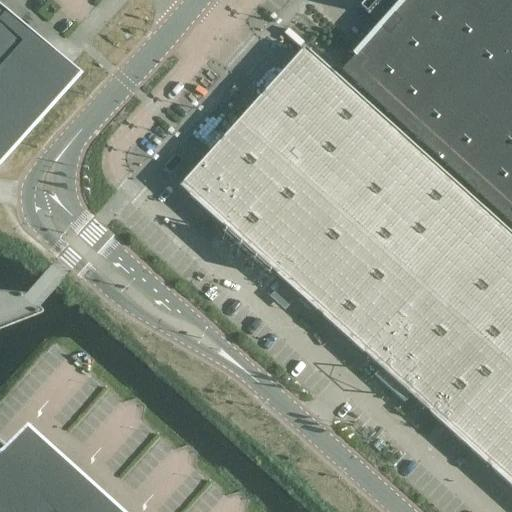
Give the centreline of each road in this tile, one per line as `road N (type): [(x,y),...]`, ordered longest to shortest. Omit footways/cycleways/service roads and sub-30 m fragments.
road 1 (tertiary): [(27,198),(37,227),(117,297),(264,387)]
road 2 (tertiary): [(264,387),(76,218)]
road 3 (tertiary): [(264,387),(400,511)]
road 4 (tertiary): [(84,126),(192,9)]
